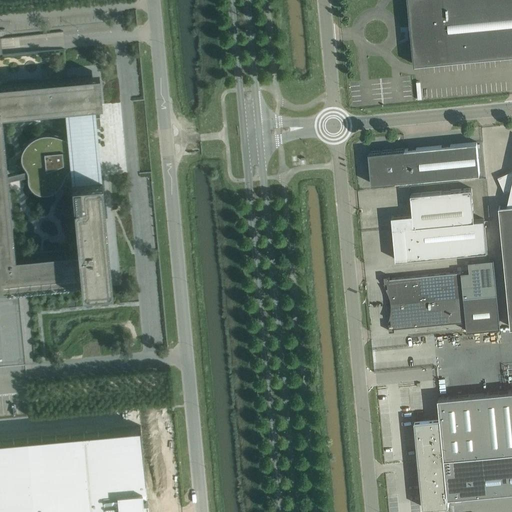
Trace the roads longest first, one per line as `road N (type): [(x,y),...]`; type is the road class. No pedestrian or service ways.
road 1 (unclassified): [(152,0),(201,511)]
road 2 (unclassified): [(371,511),(335,125)]
road 3 (tertiary): [(295,511),(258,131)]
road 4 (tertiary): [(245,132),(279,511)]
road 5 (unclassified): [(335,125),(511,109)]
road 6 (unknown): [(360,385),(511,369)]
road 7 (tertiary): [(230,0),(245,132)]
road 8 (tertiary): [(258,131),(246,0)]
road 9 (unclassified): [(335,125),(323,0)]
